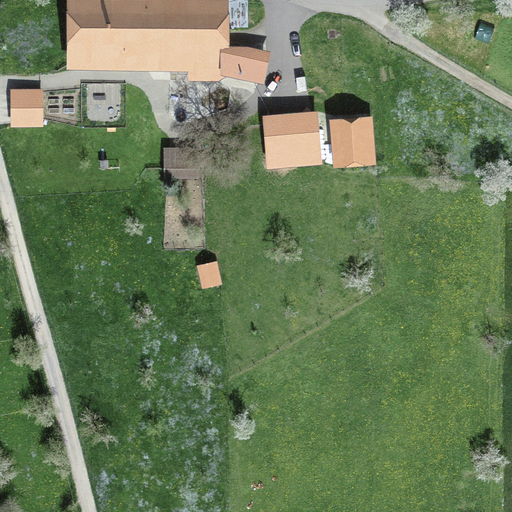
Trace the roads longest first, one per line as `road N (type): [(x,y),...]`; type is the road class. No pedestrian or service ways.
road 1 (track): [(0,174),(84,511)]
road 2 (track): [(352,0),(511,98)]
